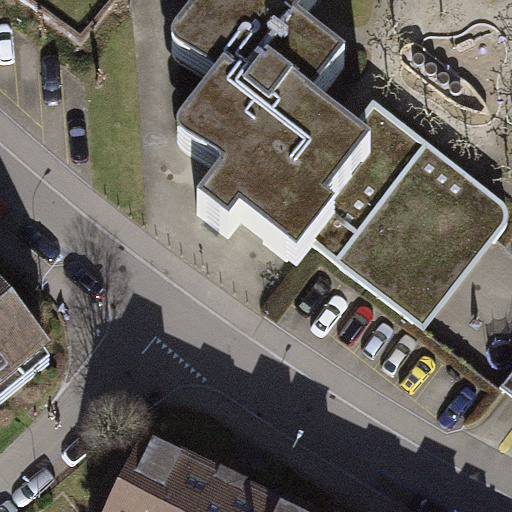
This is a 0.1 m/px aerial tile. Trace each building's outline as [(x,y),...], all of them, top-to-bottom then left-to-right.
[(371,157),(349,139),(336,129),(312,111),(346,68),(298,31),(304,23),(274,0),(256,0),(243,17),(221,0),(212,0),(182,39),(230,76),(187,130),(235,168),(198,215),(229,239),(240,225),(255,237),(288,263),(305,241),(371,157)] [(256,0),(274,0),(304,23),(322,0),(221,0),(243,17),(256,0)] [(371,157),(305,241),(414,326),(418,321),(414,318),(481,233),(495,244),(506,231),(511,222),(511,213),(502,206),(374,106),(349,139),(371,157)] [(0,389),(45,352),(0,297),(0,389)] [(274,511),(147,449),(115,511),(274,511)]
